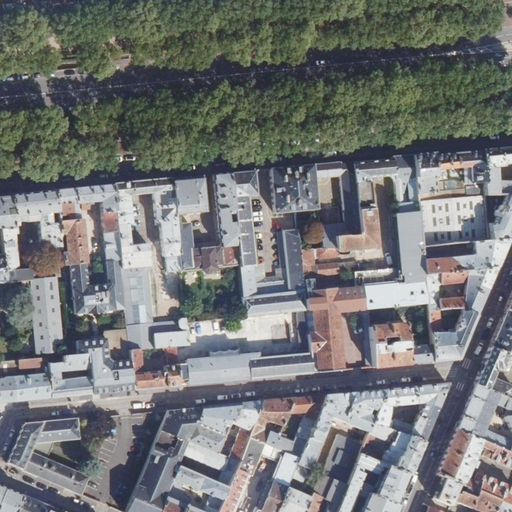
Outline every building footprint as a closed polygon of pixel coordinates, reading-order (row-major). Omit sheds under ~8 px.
[(511,195),(511,148),(481,151),(486,195),(511,195)] [(413,156),(421,247),(467,243),(491,241),(489,223),(487,210),(486,195),(481,151),(434,155),(434,153),(413,156)] [(368,309),(427,304),(424,274),(423,261),(421,247),(413,156),(392,158),(392,160),(378,161),(353,164),(360,232),(361,236),(347,237),(335,238),(336,248),(320,249),(299,252),(302,280),(310,279),(309,266),(313,266),(312,258),(317,257),(320,260),(335,258),(337,256),(337,252),(376,248),(369,178),(394,175),(396,194),(410,192),(411,203),(396,204),(398,215),(395,216),(400,267),(401,283),(363,287),(366,309),(368,309)] [(360,232),(353,164),(353,161),(345,162),(338,163),(339,176),(345,224),(318,227),(320,249),(336,248),(335,238),(347,237),(347,233),(360,232)] [(339,176),(338,163),(333,163),(328,164),(330,177),(339,176)] [(328,164),(310,165),(312,179),(314,179),(330,177),(328,164)] [(310,165),(269,169),(273,214),(316,210),(314,179),(312,179),(310,165)] [(235,244),(237,266),(240,297),(303,291),(302,280),(299,252),(297,230),(281,232),(286,282),(253,285),(251,266),(253,266),(246,197),(256,196),(254,171),(229,173),(235,244)] [(217,246),(235,244),(229,173),(210,175),(217,246)] [(171,179),(175,224),(178,224),(178,214),(203,211),(200,176),(171,179)] [(167,273),(180,271),(175,224),(171,179),(145,181),(146,194),(153,193),(156,226),(160,225),(163,257),(165,257),(167,273)] [(137,182),(139,194),(146,194),(145,181),(137,182)] [(127,329),(129,351),(140,350),(165,348),(175,347),(188,345),(185,323),(185,318),(180,319),(178,322),(154,325),(148,273),(151,272),(148,245),(130,246),(128,225),(131,224),(129,195),(139,194),(137,182),(112,185),(120,260),(125,309),(127,329)] [(120,260),(112,185),(83,187),(55,190),(57,211),(58,223),(59,234),(64,234),(66,253),(61,254),(61,257),(62,266),(66,265),(71,265),(85,263),(80,213),(76,213),(75,203),(84,202),(84,206),(91,205),(91,201),(100,201),(106,261),(120,260)] [(57,211),(55,190),(10,195),(12,223),(37,219),(40,252),(60,250),(59,234),(58,223),(51,223),(50,212),(57,211)] [(410,192),(396,194),(396,204),(411,203),(410,192)] [(12,223),(10,195),(0,195),(0,242),(1,242),(0,231),(0,229),(13,228),(12,223)] [(491,241),(508,239),(511,229),(511,195),(486,195),(487,210),(495,210),(498,206),(498,202),(503,201),(494,222),(489,223),(491,241)] [(175,224),(180,271),(201,269),(202,271),(205,274),(211,274),(214,269),(214,268),(237,266),(235,244),(217,246),(191,249),(188,223),(178,224),(175,224)] [(4,271),(17,270),(13,228),(0,229),(0,231),(1,242),(2,246),(2,252),(4,271)] [(424,274),(496,268),(508,239),(491,241),(467,243),(467,249),(474,248),(474,256),(423,261),(424,274)] [(66,265),(62,266),(52,267),(17,270),(4,271),(2,252),(0,252),(0,280),(30,278),(38,353),(55,351),(54,343),(62,342),(56,275),(67,274),(66,265)] [(62,266),(61,257),(51,258),(52,267),(62,266)] [(125,309),(120,260),(106,261),(109,283),(88,285),(86,263),(85,263),(71,265),(74,297),(76,298),(75,300),(76,314),(89,313),(89,311),(103,310),(103,312),(125,309)] [(353,272),(353,273),(358,273),(358,271),(357,261),(317,265),(317,276),(353,272)] [(360,272),(362,287),(363,287),(401,283),(400,267),(358,271),(358,273),(360,272)] [(438,311),(441,310),(450,309),(458,308),(461,308),(476,315),(496,268),(424,274),(427,304),(427,305),(432,305),(434,305),(434,311),(438,311)] [(311,373),(318,372),(330,371),(342,370),(336,312),(359,310),(366,309),(363,287),(362,287),(360,287),(355,287),(310,292),(310,294),(303,294),(305,311),(306,322),(307,332),(307,335),(308,347),(309,354),(311,373)] [(299,348),(308,347),(307,335),(307,332),(306,322),(305,311),(303,294),(303,291),(240,297),(242,318),(295,313),(299,348)] [(511,291),(489,346),(511,356),(511,291)] [(458,359),(476,315),(461,308),(458,308),(459,311),(451,328),(446,329),(446,332),(439,333),(438,311),(434,311),(432,311),(432,305),(427,305),(430,345),(432,361),(432,362),(458,359)] [(365,368),(373,367),(369,328),(368,309),(366,309),(359,310),(360,316),(363,317),(365,342),(363,342),(365,367),(365,368)] [(386,366),(432,361),(430,345),(408,347),(405,324),(399,324),(398,322),(387,323),(387,326),(369,328),(373,367),(386,366)] [(133,390),(129,351),(127,329),(105,331),(101,336),(102,341),(103,353),(96,353),(99,390),(110,389),(110,392),(115,392),(133,390)] [(87,354),(86,342),(86,341),(75,342),(76,355),(87,354)] [(91,394),(110,392),(110,389),(99,390),(96,353),(103,353),(102,341),(86,342),(87,354),(88,370),(89,378),(90,389),(91,394)] [(509,371),(511,363),(511,356),(489,346),(482,363),(495,369),(499,371),(503,368),(509,371)] [(140,350),(129,351),(133,390),(157,388),(179,386),(175,347),(165,348),(168,366),(163,367),(163,371),(142,373),(140,350)] [(74,396),(91,394),(90,389),(89,378),(59,380),(59,372),(88,370),(87,354),(76,355),(46,358),(47,373),(50,398),(74,396)] [(185,361),(187,385),(218,382),(251,379),(273,377),(311,373),(309,354),(258,359),(257,354),(185,361)] [(40,359),(0,362),(0,369),(17,368),(18,369),(40,367),(40,359)] [(482,363),(479,370),(492,376),(495,369),(482,363)] [(479,370),(473,384),(511,400),(511,384),(492,376),(479,370)] [(0,402),(21,401),(50,398),(47,373),(2,377),(3,379),(0,378),(0,402)] [(448,383),(384,390),(371,422),(388,429),(390,423),(387,422),(390,413),(390,406),(416,404),(422,407),(413,425),(393,420),(391,430),(424,442),(448,383)] [(511,400),(473,384),(454,430),(511,454),(511,417),(505,417),(504,418),(511,435),(511,434),(511,441),(484,430),(495,405),(511,411),(511,400)] [(355,392),(323,396),(298,458),(295,464),(306,468),(317,473),(346,485),(346,484),(358,454),(361,447),(362,444),(338,435),(334,443),(328,441),(321,459),(313,456),(330,417),(367,432),(371,422),(384,390),(355,392)] [(308,397),(294,399),(287,414),(304,412),(293,442),(284,438),(285,436),(279,434),(279,436),(273,449),(288,454),(298,458),(323,396),(308,397)] [(280,400),(262,402),(247,438),(262,444),(273,449),(279,436),(265,430),(264,428),(267,421),(282,426),(287,414),(294,399),(280,400)] [(253,402),(239,404),(231,424),(241,428),(229,459),(237,462),(247,438),(262,402),(253,402)] [(219,406),(202,408),(183,454),(223,472),(218,484),(227,488),(237,462),(229,459),(219,454),(231,424),(239,404),(219,406)] [(160,439),(130,511),(159,511),(178,467),(183,454),(202,408),(177,410),(167,411),(156,439),(160,439)] [(27,455),(28,454),(45,461),(49,446),(51,440),(77,438),(76,420),(40,423),(22,425),(20,431),(17,437),(15,442),(12,449),(27,455)] [(388,429),(371,422),(367,432),(363,442),(370,444),(373,437),(390,444),(388,451),(385,451),(381,463),(410,475),(417,458),(424,442),(391,430),(388,429)] [(511,454),(454,430),(435,476),(440,478),(458,485),(511,507),(511,490),(483,478),(484,475),(478,473),(474,482),(466,479),(471,467),(474,469),(476,463),(473,462),(480,448),(485,450),(482,457),(511,469),(511,454)] [(237,462),(227,488),(217,511),(230,511),(244,477),(248,478),(262,444),(247,438),(237,462)] [(379,454),(361,447),(358,454),(377,462),(379,454)] [(27,455),(12,449),(6,464),(43,480),(80,496),(87,478),(45,461),(28,454),(27,455)] [(295,464),(298,458),(288,454),(277,481),(274,479),(261,511),(259,510),(258,511),(276,511),(285,488),(290,477),(295,464)] [(398,505),(410,475),(381,463),(377,462),(358,454),(346,484),(398,505)] [(306,468),(295,464),(290,477),(301,481),(306,468)] [(178,467),(159,511),(195,511),(196,510),(187,507),(185,506),(188,498),(182,496),(184,491),(180,489),(182,485),(211,496),(204,511),(217,511),(227,488),(218,484),(178,467)] [(334,511),(346,485),(317,473),(307,497),(285,488),(276,511),(317,511),(319,509),(317,508),(321,498),(329,502),(325,511),(334,511)] [(451,502),(458,485),(440,478),(431,501),(448,508),(451,502)] [(334,511),(394,511),(398,505),(346,484),(346,485),(334,511)] [(508,511),(511,507),(458,485),(451,502),(474,511),(508,511)] [(15,511),(22,495),(4,488),(0,486),(0,511),(15,511)] [(43,511),(46,506),(38,502),(27,497),(22,495),(15,511),(43,511)]
